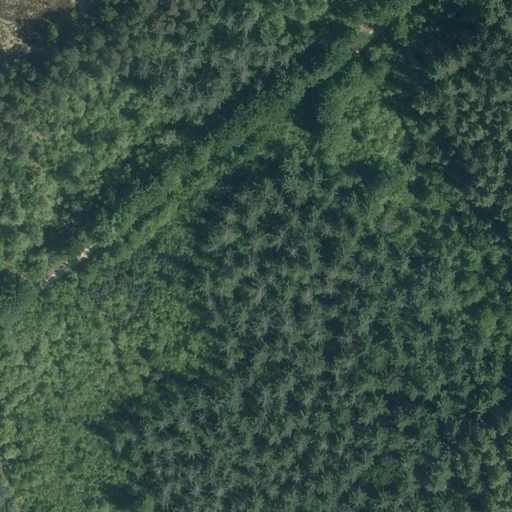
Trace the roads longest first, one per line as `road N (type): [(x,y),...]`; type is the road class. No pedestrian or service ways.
road 1 (track): [(0,318),(365,39)]
road 2 (track): [(0,141),(88,250)]
